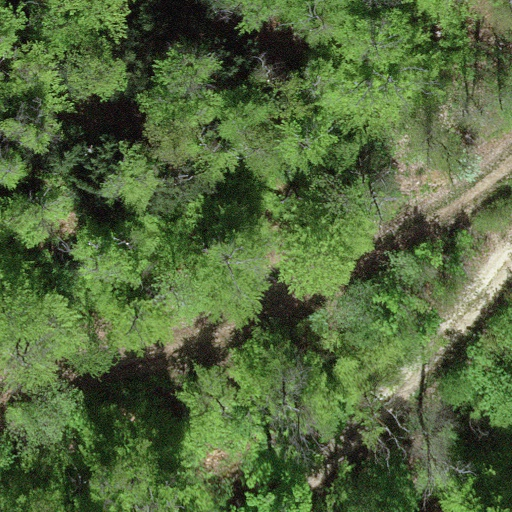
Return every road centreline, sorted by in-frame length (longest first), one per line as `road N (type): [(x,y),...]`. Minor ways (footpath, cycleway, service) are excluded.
road 1 (track): [(511,157),(412,226),(0,368)]
road 2 (track): [(511,251),(278,511)]
